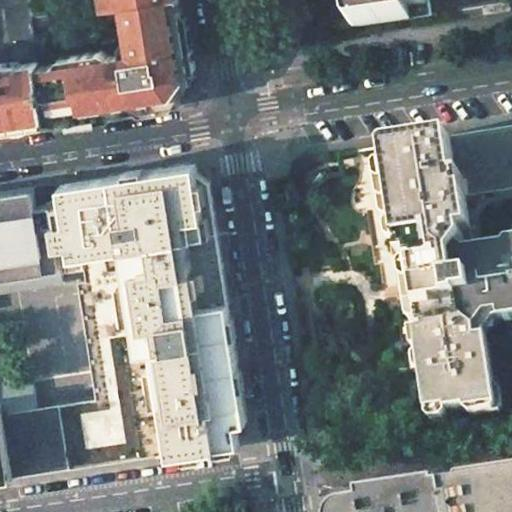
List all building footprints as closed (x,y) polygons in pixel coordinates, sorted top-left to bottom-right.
[(5,0),(11,41),(36,38),(34,24),(32,14),(30,0),(5,0)] [(123,52),(108,54),(108,53),(102,50),(72,54),(73,60),(39,65),(47,123),(177,102),(181,95),(179,79),(194,76),(181,0),(123,0),(132,55),(124,56),(123,52)] [(351,0),(356,27),(409,19),(407,5),(423,3),(425,0),(351,0)] [(34,24),(48,22),(47,12),(32,14),(34,24)] [(36,44),(0,49),(0,64),(4,64),(5,67),(39,62),(36,44)] [(0,64),(0,130),(16,128),(47,123),(39,65),(39,62),(5,67),(4,64),(0,64)] [(492,324),(511,321),(511,127),(377,149),(380,169),(373,171),(378,206),(375,207),(371,212),(372,221),(378,225),(373,231),(374,239),(381,242),(376,247),(377,256),(384,261),(395,259),(406,333),(399,335),(400,352),(404,352),(414,413),(436,410),(436,413),(487,405),(478,346),(483,345),(488,337),(493,331),(492,324)] [(370,154),(373,171),(380,169),(377,149),(373,150),(370,154)] [(79,281),(97,398),(3,412),(13,474),(13,477),(229,445),(247,419),(211,184),(185,165),(65,184),(68,202),(53,205),(59,245),(74,243),(76,254),(83,253),(87,279),(79,281)] [(38,207),(36,188),(0,193),(0,476),(13,474),(3,412),(0,393),(0,285),(64,275),(59,245),(53,205),(38,207)] [(0,293),(65,283),(64,275),(0,285),(0,293)] [(489,340),(511,336),(511,321),(492,324),(493,331),(488,337),(489,340)] [(511,511),(511,472),(440,483),(444,511),(511,511)] [(444,511),(440,483),(358,496),(359,504),(341,507),(336,511),(444,511)]
